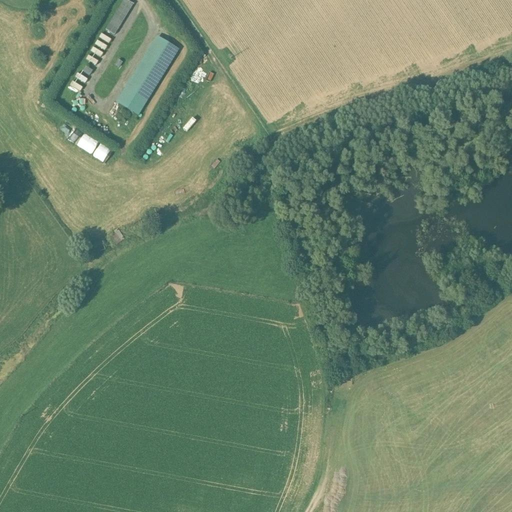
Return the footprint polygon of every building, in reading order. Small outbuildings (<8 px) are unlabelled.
[(128,0),(122,0),(106,30),(115,35),(134,3),(128,0)] [(139,116),(178,51),(156,38),(117,103),(139,116)] [(88,55),(86,60),(96,64),(98,60),(88,55)] [(90,75),(93,71),(87,66),(83,70),(90,75)] [(79,74),(71,86),(80,91),(88,79),(79,74)] [(75,128),(68,140),(93,154),(100,141),(75,128)] [(103,162),(111,149),(101,143),(93,155),(103,162)]
